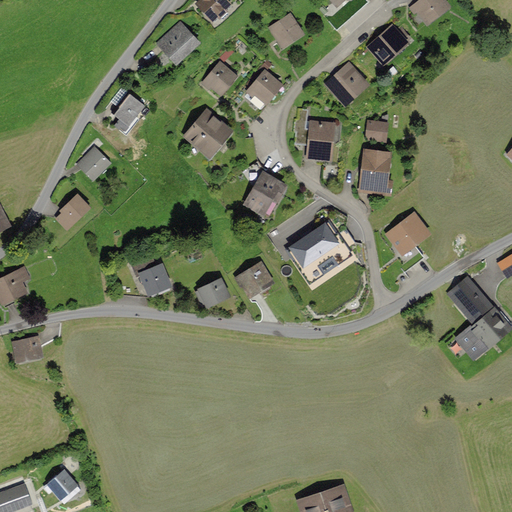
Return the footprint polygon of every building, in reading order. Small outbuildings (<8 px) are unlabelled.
[(224,0),(196,0),(192,4),(206,21),(227,4),(224,0)] [(326,0),(332,8),(343,0),(326,0)] [(444,0),(416,0),(408,6),(422,25),(449,6),(444,0)] [(290,14),(267,26),(278,48),(301,36),(290,14)] [(180,23),(155,44),(173,65),(198,44),(180,23)] [(390,25),(364,46),(379,65),(406,45),(390,25)] [(218,96),(235,76),(219,62),(202,82),(218,96)] [(348,63),(324,83),(343,105),(367,85),(348,63)] [(262,110),(280,84),(261,70),(243,96),(262,110)] [(126,95),(110,115),(125,127),(141,107),(126,95)] [(204,111),(181,137),(209,161),(232,135),(204,111)] [(368,137),(390,137),(390,117),(368,117),(368,137)] [(332,163),(333,123),(307,123),(306,162),(332,163)] [(94,148),(76,166),(93,182),(110,165),(94,148)] [(386,195),(388,152),(359,151),(357,194),(386,195)] [(269,218),(284,186),(259,174),(244,206),(269,218)] [(77,198),(61,213),(65,216),(59,221),(68,230),(89,211),(77,198)] [(413,213),(384,235),(401,257),(430,235),(413,213)] [(351,257),(330,225),(289,252),(311,284),(351,257)] [(169,290),(160,263),(137,271),(146,298),(169,290)] [(259,263),(233,278),(245,300),(271,285),(259,263)] [(24,270),(0,282),(0,298),(4,307),(27,296),(21,284),(29,280),(24,270)] [(221,277),(194,289),(202,309),(229,298),(221,277)] [(509,331),(468,279),(447,295),(474,328),(458,340),(473,359),(509,331)] [(37,336),(8,341),(11,363),(40,358),(37,336)] [(78,485),(64,470),(48,484),(62,500),(78,485)] [(25,484),(0,493),(0,511),(11,511),(32,505),(25,484)] [(351,511),(344,484),(292,499),(296,511),(351,511)]
